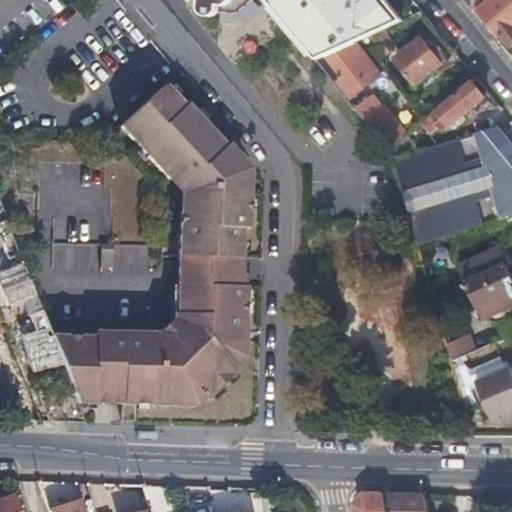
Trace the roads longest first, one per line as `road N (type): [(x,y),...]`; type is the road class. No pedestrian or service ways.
road 1 (residential): [(132,0),(282,167),(273,464)]
road 2 (secondary): [(0,450),(273,464)]
road 3 (unknown): [(110,0),(45,65),(56,100),(70,108),(101,102),(172,44)]
road 4 (secondary): [(328,464),(511,465)]
